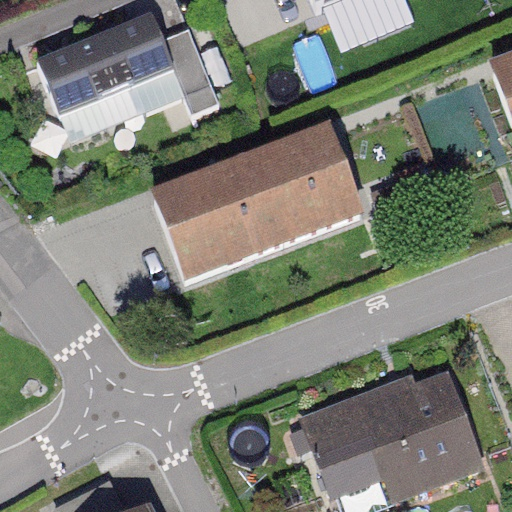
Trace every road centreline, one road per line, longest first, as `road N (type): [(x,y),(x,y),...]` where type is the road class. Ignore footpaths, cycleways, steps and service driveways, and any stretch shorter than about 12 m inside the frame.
road 1 (residential): [(511,275),(141,408)]
road 2 (residential): [(141,408),(0,226)]
road 3 (residential): [(141,408),(0,487)]
